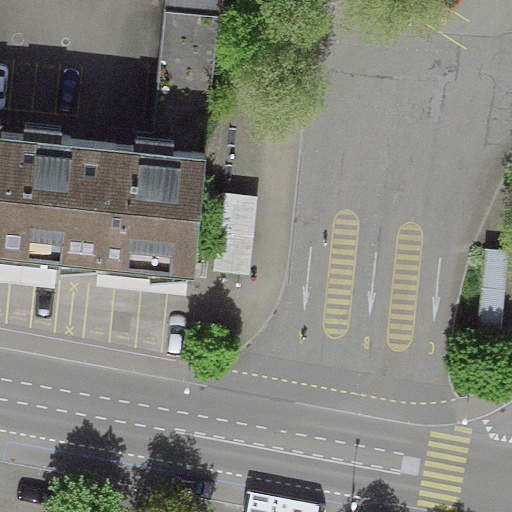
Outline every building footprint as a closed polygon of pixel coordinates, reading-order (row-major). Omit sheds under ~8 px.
[(162,0),(148,147),(103,143),(92,258),(100,259),(100,264),(143,261),(144,269),(179,266),(179,278),(184,279),(184,280),(188,281),(216,0),(162,0)] [(241,111),(252,112),(254,100),(242,99),(241,111)] [(0,253),(2,247),(46,258),(48,254),(92,258),(103,143),(0,131),(0,253)] [(208,273),(236,276),(245,197),(217,194),(208,273)] [(473,329),(503,331),(506,290),(509,250),(479,248),(473,329)]
